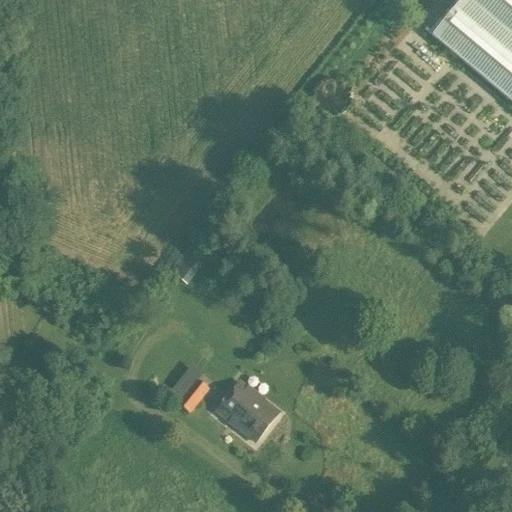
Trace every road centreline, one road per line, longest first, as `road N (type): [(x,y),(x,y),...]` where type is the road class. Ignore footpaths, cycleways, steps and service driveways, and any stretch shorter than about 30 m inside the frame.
road 1 (track): [(28,511),(0,315)]
road 2 (track): [(0,312),(116,390)]
